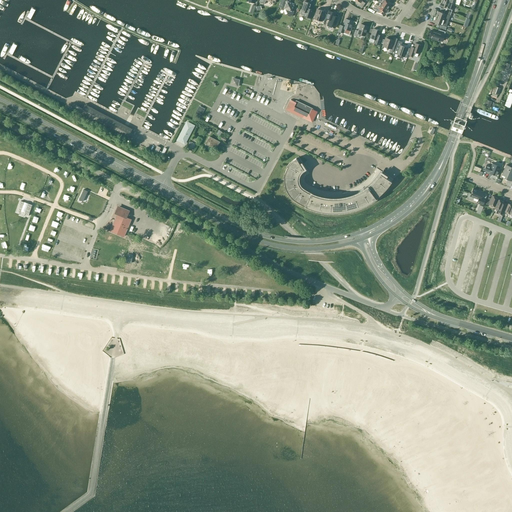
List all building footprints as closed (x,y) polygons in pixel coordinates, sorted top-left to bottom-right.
[(290,0),(280,0),(278,7),(285,9),(286,8),(288,12),(287,14),(292,16),(294,11),(292,10),(294,4),(290,2),(290,0)] [(355,0),(359,2),(357,5),(362,8),(365,3),(362,1),(362,0),(355,0)] [(386,0),(380,0),(382,1),(380,3),(381,4),(384,6),(387,8),(388,8),(391,4),(386,0)] [(442,0),(441,0),(439,5),(446,7),(445,10),(451,13),(452,10),(453,7),(454,4),(450,3),(442,0)] [(313,10),(309,9),(311,4),(304,1),(301,11),(305,12),(304,16),(306,17),(305,19),(309,20),(312,13),(313,10)] [(384,6),(381,4),(379,6),(376,4),(372,9),(377,12),(379,9),(385,13),(388,8),(387,8),(384,6)] [(318,9),(314,19),(322,21),(322,20),(325,21),(327,14),(324,14),(325,12),(318,9)] [(451,13),(445,10),(444,13),(437,11),(435,17),(448,21),(451,13)] [(335,28),(339,17),(334,16),(335,13),(329,11),(326,18),(329,20),(327,25),(335,28)] [(448,21),(435,17),(434,22),(440,24),(439,27),(445,30),(448,21)] [(340,25),(338,31),(343,33),(345,29),(350,31),(353,21),(345,19),(343,26),(340,25)] [(365,36),(368,26),(361,24),(358,31),(355,30),(353,36),(358,37),(360,34),(365,36)] [(379,45),(382,39),(378,38),(381,31),(373,28),(370,38),(375,39),(373,43),(379,45)] [(446,32),(438,29),(437,32),(431,30),(429,36),(431,37),(431,39),(438,41),(438,40),(442,42),(445,34),(446,32)] [(392,52),(397,39),(394,38),(393,40),(386,38),(385,40),(383,39),(381,43),(384,44),(383,46),(390,48),(389,51),(392,52)] [(402,42),(398,40),(395,49),(399,50),(397,54),(404,57),(407,48),(401,45),(402,42)] [(417,57),(418,54),(421,45),(415,43),(413,50),(410,49),(408,55),(412,56),(413,55),(417,57)] [(295,102),(290,99),(290,100),(291,100),(287,108),(287,110),(302,117),(302,118),(303,117),(312,122),(317,111),(313,110),(314,109),(296,101),(295,102)] [(85,104),(82,109),(76,106),(73,111),(127,139),(132,129),(85,104)] [(498,116),(480,109),(476,117),(495,124),(498,116)] [(194,126),(187,122),(177,140),(184,143),(194,126)] [(217,146),(219,142),(209,137),(205,143),(213,148),(215,145),(217,146)] [(167,149),(164,148),(162,152),(160,151),(157,155),(162,157),(167,149)] [(343,198),(340,198),(339,199),(337,199),(335,199),(334,199),(331,199),(329,199),(327,198),(325,198),(323,198),(321,197),(319,197),(317,196),(316,196),(314,195),(312,194),(311,194),(309,193),(307,192),(306,191),(304,190),(302,189),(301,188),(300,187),(300,186),(299,185),(298,184),(298,183),(298,182),(297,181),(297,180),(297,179),(297,178),(298,177),(298,176),(298,175),(299,174),(299,173),(300,172),(301,171),(302,170),(303,169),(296,158),(295,159),(294,159),(293,161),(292,161),(291,162),(290,163),(289,164),(289,165),(288,166),(287,168),(286,169),(286,170),(285,172),(285,173),(285,174),(284,175),(284,176),(284,177),(284,178),(284,180),(284,182),(284,183),(284,184),(285,185),(285,186),(285,187),(285,188),(286,188),(286,190),(287,192),(288,193),(289,194),(290,195),(291,197),(292,198),(293,199),(295,200),(297,202),(299,203),(301,204),(303,205),(305,206),(308,207),(310,208),(312,209),(314,209),(316,210),(319,211),(321,211),(323,211),(326,212),(328,212),(330,212),(333,212),(335,212),(338,212),(340,212),(342,212),(345,211),(347,211),(350,210),(352,210),(354,209),(357,208),(359,208),(361,207),(364,206),(366,205),(368,203),(370,202),(372,201),(373,200),(375,199),(377,197),(379,196),(381,194),(382,193),(384,191),(385,189),(387,187),(389,185),(390,184),(391,182),(380,174),(379,176),(378,177),(377,179),(376,180),(375,181),(373,183),(372,184),(370,185),(369,186),(368,188),(366,189),(364,190),(363,191),(361,192),(360,193),(355,194),(351,196),(347,197),(343,198)] [(496,176),(500,167),(493,164),(491,167),(486,165),(484,170),(489,172),(489,173),(496,176)] [(511,181),(511,179),(511,169),(511,170),(511,169),(511,167),(506,165),(502,175),(505,176),(504,178),(511,181)] [(480,191),(473,188),(471,194),(469,193),(467,198),(471,200),(473,199),(474,197),(478,199),(477,202),(483,205),(486,199),(481,197),(483,192),(480,191)] [(489,204),(495,207),(497,203),(496,203),(497,199),(498,198),(492,196),(491,199),(488,197),(486,204),(489,205),(489,204)] [(497,203),(495,207),(495,208),(498,209),(497,212),(502,214),(506,204),(503,203),(504,202),(497,199),(496,203),(497,203)] [(24,215),(28,216),(32,205),(21,201),(17,212),(20,213),(20,214),(24,216),(24,215)] [(129,212),(117,207),(115,213),(117,214),(113,223),(115,223),(114,225),(113,225),(110,231),(124,236),(131,219),(126,218),(129,212)] [(165,265),(169,257),(164,255),(160,263),(165,265)]
